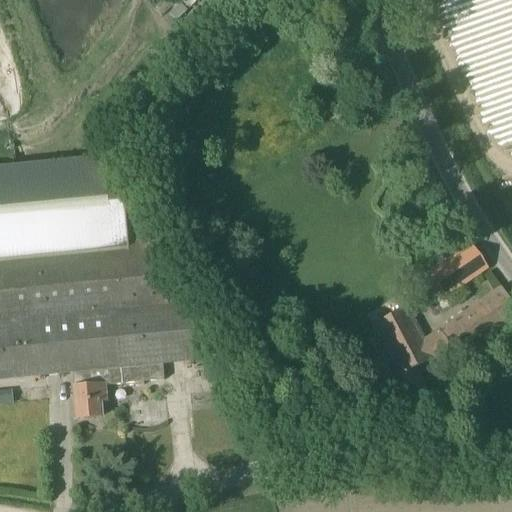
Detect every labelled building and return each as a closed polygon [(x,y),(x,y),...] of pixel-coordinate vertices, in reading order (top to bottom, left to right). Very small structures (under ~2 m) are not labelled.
[(0,379),(72,373),(73,388),(76,420),(101,418),(100,402),(106,402),(104,386),(137,384),(137,386),(144,386),(143,383),(164,381),(162,365),(201,362),(195,305),(184,285),(166,287),(161,227),(144,228),(124,230),(122,201),(118,157),(0,168),(0,379)] [(141,199),(122,201),(124,230),(144,228),(141,199)] [(444,298),(487,269),(471,245),(428,275),(444,298)] [(458,360),(511,322),(511,304),(501,288),(422,341),(404,307),(372,325),(400,377),(404,385),(413,403),(430,394),(416,368),(450,349),(458,360)] [(12,390),(0,390),(0,404),(13,403),(12,390)]
